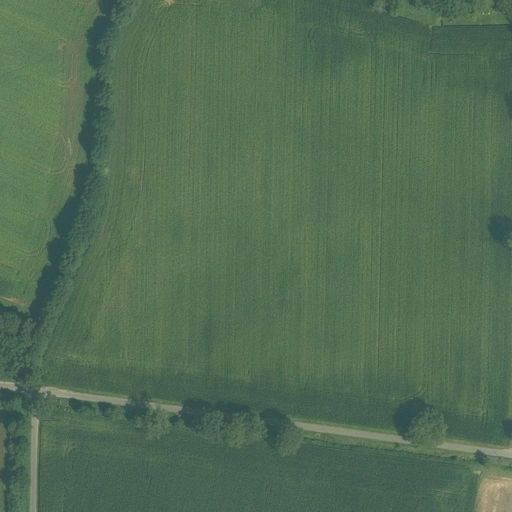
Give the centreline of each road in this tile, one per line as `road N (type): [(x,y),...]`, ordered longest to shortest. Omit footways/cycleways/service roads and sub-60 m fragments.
road 1 (unclassified): [(35,391),(511,453)]
road 2 (unclassified): [(35,391),(32,511)]
